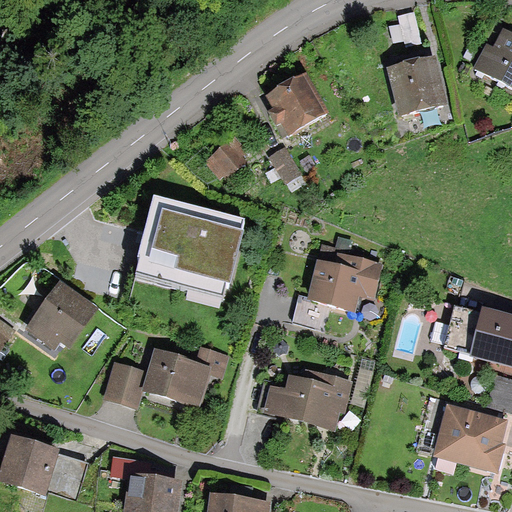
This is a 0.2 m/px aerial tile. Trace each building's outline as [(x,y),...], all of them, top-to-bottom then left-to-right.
[(511,44),(499,38),(489,60),(482,56),(471,81),(511,100),(511,44)] [(428,62),(385,72),(396,120),(439,111),(428,62)] [(304,88),(266,107),(284,142),(322,122),(304,88)] [(228,145),(207,164),(225,184),(246,165),(228,145)] [(282,158),(268,166),(281,186),(294,178),(282,158)] [(238,230),(158,211),(142,275),(222,295),(238,230)] [(309,309),(296,306),(290,329),(323,337),(328,317),(351,323),(357,301),(371,304),(379,272),(346,264),(341,285),(317,279),(309,309)] [(57,295),(28,334),(62,359),(91,320),(57,295)] [(511,323),(452,309),(442,353),(511,370),(511,323)] [(195,374),(153,363),(142,403),(196,418),(206,377),(221,381),(227,361),(200,354),(195,374)] [(143,381),(111,373),(103,407),(134,415),(143,381)] [(279,401),(259,396),(254,417),(327,434),(331,414),(344,417),(351,388),(300,377),(296,392),(282,389),(279,401)] [(511,409),(511,383),(493,379),(486,408),(511,414),(511,409)] [(504,429),(443,415),(431,464),(492,478),(504,429)] [(52,457),(10,444),(0,477),(0,489),(38,502),(52,457)] [(141,467),(107,465),(106,479),(140,481),(141,467)] [(175,511),(177,487),(126,485),(124,511),(175,511)]
